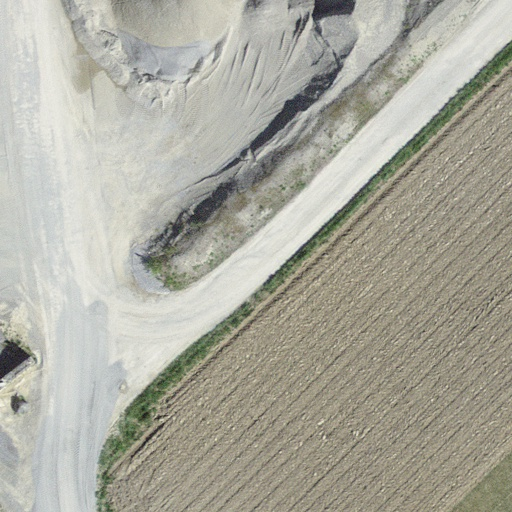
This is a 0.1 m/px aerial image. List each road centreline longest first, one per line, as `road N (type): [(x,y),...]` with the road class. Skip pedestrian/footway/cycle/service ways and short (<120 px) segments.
road 1 (track): [(511,5),(166,352),(27,467),(60,511)]
road 2 (track): [(27,467),(68,342),(62,177),(30,0)]
